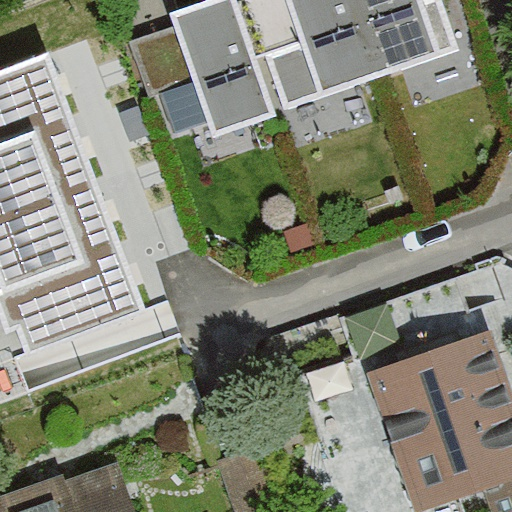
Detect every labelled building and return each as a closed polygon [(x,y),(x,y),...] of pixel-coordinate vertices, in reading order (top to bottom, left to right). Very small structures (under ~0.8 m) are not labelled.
[(275,114),(233,0),(200,0),(169,11),(174,25),(131,41),(152,98),(194,83),(214,136),(275,114)] [(289,0),(304,42),(269,54),(288,109),(462,49),(445,0),(421,0),(420,0),(289,0)] [(49,57),(0,74),(0,147),(72,121),(49,57)] [(72,121),(0,147),(0,220),(95,184),(72,121)] [(95,184),(0,220),(0,275),(6,290),(119,247),(95,184)] [(119,247),(6,290),(0,292),(0,304),(10,331),(18,328),(28,353),(145,310),(119,247)] [(499,268),(442,287),(453,321),(511,302),(499,268)] [(467,444),(473,464),(511,451),(511,384),(496,340),(377,382),(406,465),(467,444)] [(511,511),(511,451),(473,464),(482,488),(492,485),(501,511),(511,511)] [(287,511),(266,454),(227,468),(243,511),(287,511)] [(5,504),(7,511),(141,511),(127,468),(73,486),(72,482),(5,504)]
